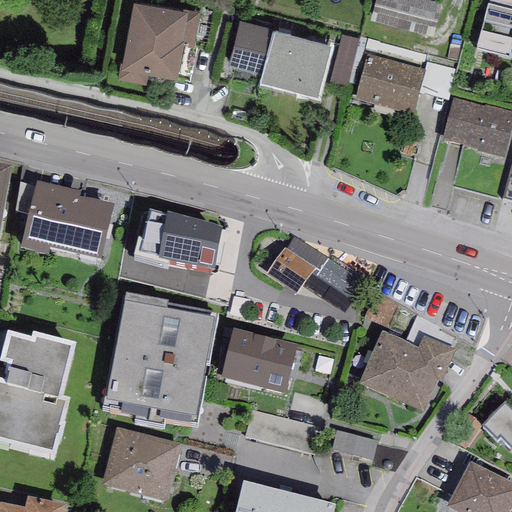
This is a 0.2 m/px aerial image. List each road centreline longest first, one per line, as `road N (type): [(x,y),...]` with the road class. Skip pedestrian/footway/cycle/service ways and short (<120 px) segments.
road 1 (residential): [(0,73),(246,129),(266,139),(288,168),(280,205)]
road 2 (secondary): [(0,133),(280,205)]
road 3 (secondary): [(280,205),(511,280)]
road 4 (residential): [(511,317),(386,511)]
